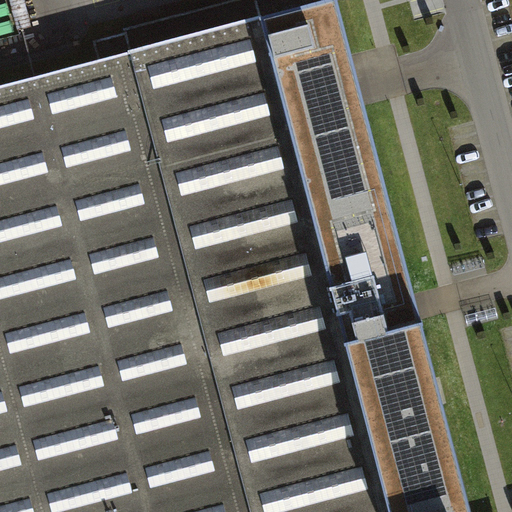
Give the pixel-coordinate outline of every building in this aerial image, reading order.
[(391,511),(384,483),(349,352),(305,183),(257,3),(258,3),(257,0),(235,0),(124,29),(125,33),(94,42),(98,61),(0,86),(0,511),(391,511)] [(24,0),(10,0),(19,30),(31,27),(24,0)] [(257,3),(305,183),(381,163),(353,59),(338,0),(330,0),(311,4),(310,0),(269,0),(258,3),(257,3)] [(305,183),(349,352),(425,332),(416,298),(381,163),(305,183)] [(349,352),(384,483),(460,463),(425,332),(349,352)] [(384,483),(391,511),(472,511),(460,463),(384,483)]
